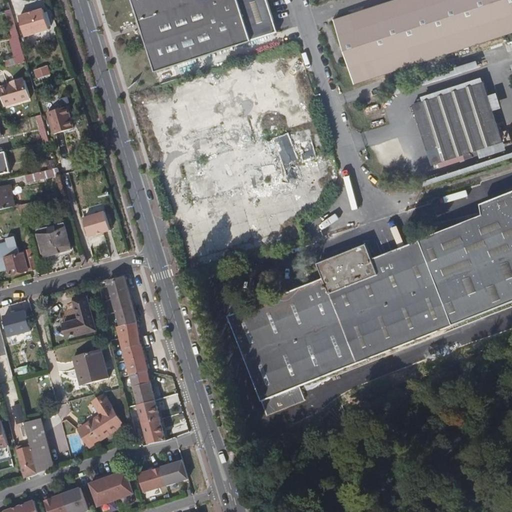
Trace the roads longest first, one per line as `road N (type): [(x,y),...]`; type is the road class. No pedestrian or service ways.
road 1 (tertiary): [(79,0),(156,255)]
road 2 (residential): [(0,494),(123,450),(208,433)]
road 3 (tertiary): [(156,255),(208,433)]
road 4 (unknown): [(307,241),(361,205),(427,200)]
